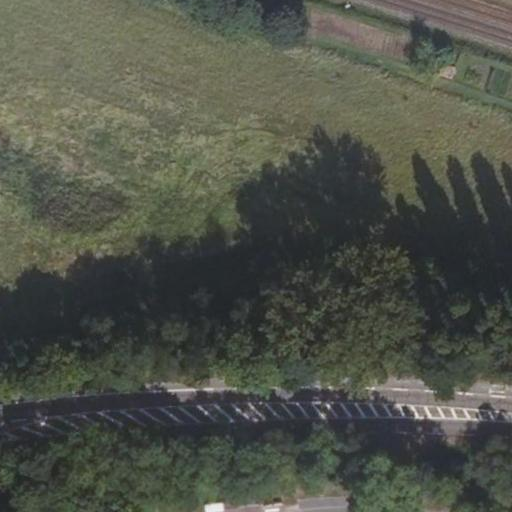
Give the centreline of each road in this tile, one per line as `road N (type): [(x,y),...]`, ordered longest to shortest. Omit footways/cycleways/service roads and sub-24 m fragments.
road 1 (secondary): [(511,414),(415,399),(246,398),(0,414)]
road 2 (secondary): [(0,445),(248,426),(511,421)]
